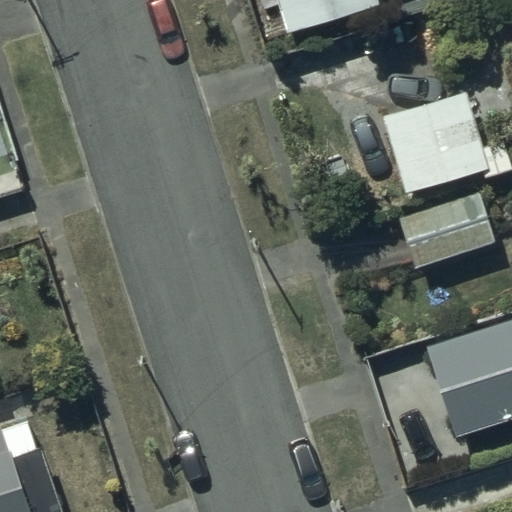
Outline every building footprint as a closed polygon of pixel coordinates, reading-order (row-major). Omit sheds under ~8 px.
[(274,0),(283,27),(366,0),(274,0)] [(381,111),(402,188),(482,167),(462,89),(381,111)] [(396,211),(412,265),(494,241),(478,187),(396,211)] [(511,315),(425,339),(451,432),(511,415),(511,315)] [(0,511),(58,511),(29,417),(0,426),(0,511)] [(361,439),(324,452),(342,505),(379,492),(361,439)]
